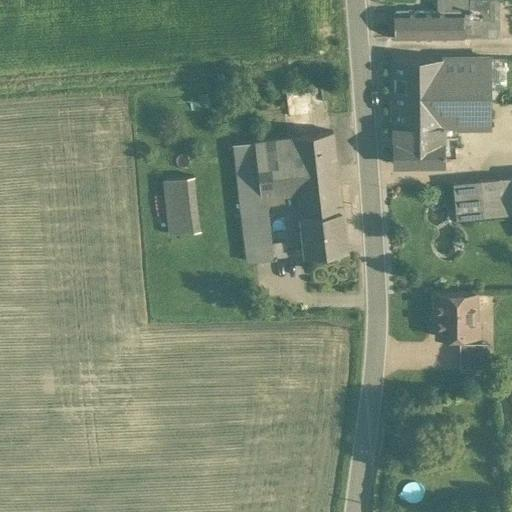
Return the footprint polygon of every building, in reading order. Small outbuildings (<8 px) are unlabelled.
[(438,0),(439,11),(397,12),(397,11),(396,11),(396,36),(397,36),(467,35),(467,11),(471,11),(471,0),(438,0)] [(500,19),(499,0),(471,0),(471,11),(467,11),(467,35),(501,34),(500,19)] [(492,56),(394,57),(395,124),(438,125),(490,126),(492,56)] [(438,125),(395,124),(395,142),(393,142),(393,163),(444,161),(443,141),(437,141),(438,125)] [(331,131),(235,141),(240,192),(269,189),(298,186),(301,215),(340,211),(331,131)] [(511,175),(486,177),(487,214),(511,211),(511,175)] [(192,177),(162,181),(168,233),(198,229),(192,177)] [(486,177),(458,180),(459,216),(487,214),(486,177)] [(269,189),(240,192),(247,259),(276,256),(274,244),(269,189)] [(340,211),(301,215),(303,232),(301,232),(303,252),(343,246),(340,211)] [(274,244),(276,256),(289,254),(288,242),(274,244)] [(475,321),(475,292),(433,292),(433,312),(437,312),(437,336),(470,335),(470,321),(475,321)] [(488,341),(459,341),(460,369),(488,369),(488,341)]
